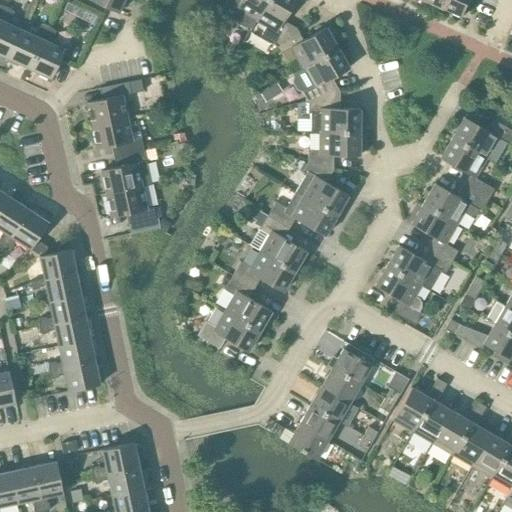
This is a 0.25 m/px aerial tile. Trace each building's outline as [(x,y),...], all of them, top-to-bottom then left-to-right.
[(90,0),(118,13),(123,0),(90,0)] [(256,21),(268,0),(227,0),(220,13),(234,21),(235,19),(239,25),(245,28),(252,28),(256,21)] [(268,0),(256,21),(272,30),(266,40),(277,46),(295,28),(283,21),(295,0),(268,0)] [(425,0),(425,1),(444,9),(447,0),(425,0)] [(447,0),(444,9),(445,8),(464,16),(471,1),(476,3),(477,0),(447,0)] [(0,22),(0,55),(8,59),(22,30),(7,23),(9,17),(11,18),(14,11),(8,7),(0,22)] [(8,59),(29,69),(49,26),(41,24),(38,30),(39,31),(37,37),(22,30),(8,59)] [(49,26),(29,69),(51,79),(64,49),(48,42),(51,36),(52,37),(55,31),(49,26)] [(302,68),(337,48),(325,27),(303,40),(295,28),(277,46),(287,63),(297,58),(302,68)] [(302,68),(292,74),(293,77),(292,82),(297,90),(302,91),(307,101),(308,100),(334,94),(326,81),(349,68),(337,48),(302,68)] [(91,125),(127,118),(122,95),(142,91),(140,80),(129,82),(104,87),(106,98),(87,102),(91,125)] [(334,94),(308,100),(308,113),(310,113),(310,131),(319,132),(359,132),(360,108),(334,108),(334,94)] [(452,138),(486,158),(498,138),(510,145),(511,142),(511,131),(493,120),(486,130),(464,117),(452,138)] [(127,118),(91,125),(96,149),(116,144),(118,155),(143,150),(141,138),(131,141),(127,118)] [(359,132),(319,132),(319,150),(308,150),(308,163),(333,170),(333,155),(359,156),(359,132)] [(463,186),(488,200),(494,189),(475,178),(486,158),(452,138),(440,158),(469,175),(463,186)] [(154,149),(143,151),(146,161),(156,159),(155,154),(154,149)] [(143,150),(118,155),(121,167),(101,171),(106,194),(141,186),(150,184),(146,162),(146,161),(143,151),(143,150)] [(348,195),(347,194),(326,182),(333,170),(308,163),(301,174),(305,176),(295,192),(336,216),(348,195)] [(488,200),(463,186),(457,196),(435,183),(423,204),(457,224),(464,213),(470,216),(475,215),(478,209),(481,211),(488,200)] [(141,186),(106,194),(111,217),(130,213),(133,224),(158,218),(155,207),(146,209),(141,186)] [(0,209),(9,197),(0,191),(0,209)] [(295,192),(286,208),(276,202),(268,215),(289,228),(295,219),(324,236),(336,216),(295,192)] [(28,209),(9,197),(0,209),(0,229),(5,233),(2,238),(0,237),(0,246),(2,249),(28,209)] [(457,224),(423,204),(411,224),(433,237),(427,248),(451,262),(458,251),(445,244),(457,224)] [(511,209),(509,208),(503,217),(511,222),(511,209)] [(30,249),(35,242),(48,222),(28,209),(2,249),(0,251),(0,264),(1,265),(14,246),(12,245),(15,240),(30,249)] [(289,228),(268,215),(259,229),(269,235),(260,251),(294,272),(306,251),(284,238),(289,228)] [(162,218),(156,228),(164,233),(170,223),(162,218)] [(492,248),(501,253),(507,244),(497,239),(492,248)] [(35,242),(30,249),(39,255),(39,256),(44,279),(75,272),(70,249),(46,254),(44,248),(35,242)] [(451,262),(427,248),(421,258),(398,245),(386,266),(421,286),(430,291),(441,271),(445,273),(451,262)] [(501,253),(492,248),(487,257),(496,263),(501,253)] [(294,272),(260,251),(250,267),(241,261),(232,275),(254,288),(260,279),(282,292),(294,272)] [(421,286),(386,266),(374,286),(397,299),(391,310),(415,324),(421,313),(419,312),(421,308),(421,302),(418,298),(414,297),(421,286)] [(80,295),(75,272),(44,279),(29,282),(33,290),(40,288),(39,287),(45,285),(49,301),(80,295)] [(254,288),(232,275),(224,289),(234,295),(225,311),(259,331),(271,311),(249,298),(254,288)] [(470,285),(480,291),(485,282),(476,276),(470,285)] [(480,291),(470,285),(459,305),(468,310),(480,291)] [(85,317),(80,295),(49,301),(52,318),(46,319),(46,317),(39,319),(39,326),(85,317)] [(511,334),(511,309),(505,306),(504,307),(496,303),(487,319),(494,324),(511,334)] [(259,331),(225,311),(215,327),(205,321),(197,335),(219,348),(225,338),(247,352),(259,331)] [(89,339),(85,317),(39,326),(42,334),(49,333),(49,331),(55,330),(58,346),(89,339)] [(510,360),(511,357),(511,334),(494,324),(487,335),(460,325),(450,319),(445,329),(480,349),(483,344),(510,360)] [(94,361),(89,339),(58,346),(61,362),(56,363),(55,362),(48,363),(48,371),(94,361)] [(332,368),(360,384),(371,365),(343,348),(332,368)] [(32,361),(31,352),(18,354),(19,364),(32,361)] [(68,391),(99,385),(94,361),(48,371),(51,379),(58,377),(58,376),(64,374),(68,391)] [(360,384),(332,368),(321,386),(349,403),(360,384)] [(0,406),(15,403),(8,371),(0,373),(0,406)] [(437,379),(432,388),(441,393),(446,384),(437,379)] [(310,405),(338,421),(346,426),(357,407),(349,403),(321,386),(310,405)] [(392,420),(412,432),(431,399),(427,396),(411,387),(392,420)] [(432,388),(427,396),(431,399),(412,432),(432,443),(451,411),(436,402),(441,393),(432,388)] [(385,399),(394,404),(399,395),(390,389),(385,399)] [(394,404),(385,399),(379,408),(389,413),(394,404)] [(476,402),(471,411),(480,416),(486,407),(476,402)] [(310,405),(299,424),(327,440),(338,421),(310,405)] [(466,420),(451,411),(432,443),(452,455),(471,422),(466,420)] [(471,411),(466,420),(471,422),(452,455),(471,466),(490,434),(475,425),(480,416),(471,411)] [(270,433),(279,438),(285,429),(275,423),(270,433)] [(299,424),(287,443),(316,459),(327,440),(299,424)] [(363,436),(372,441),(377,432),(368,427),(363,436)] [(505,442),(490,434),(471,466),(491,478),(510,445),(505,442)] [(511,434),(510,434),(505,442),(510,445),(491,478),(511,489),(511,486),(511,434)] [(372,441),(363,436),(357,445),(367,450),(372,441)] [(60,444),(62,454),(77,451),(75,441),(60,444)] [(92,476),(138,466),(133,443),(101,450),(105,467),(99,468),(99,466),(92,468),(92,476)] [(33,467),(42,511),(43,511),(50,510),(48,502),(47,503),(45,497),(62,493),(56,462),(33,467)] [(143,488),(138,466),(92,476),(95,483),(102,482),(102,480),(108,479),(111,495),(143,488)] [(42,511),(33,467),(10,471),(17,503),(33,500),(34,505),(33,506),(33,511),(42,511)] [(0,506),(17,503),(10,471),(0,473),(0,506)] [(511,486),(511,489),(502,504),(511,509),(511,486)] [(141,511),(147,511),(143,488),(111,495),(115,511),(111,511),(108,511),(102,511),(141,511)]
